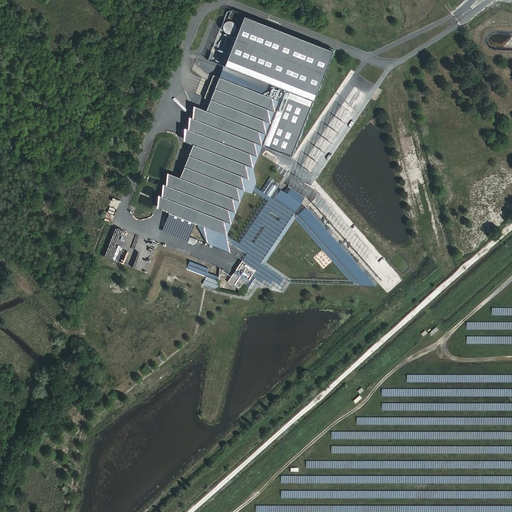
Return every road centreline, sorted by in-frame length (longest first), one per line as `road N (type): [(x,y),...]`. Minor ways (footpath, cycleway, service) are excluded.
road 1 (track): [(189,511),(511,227)]
road 2 (unknown): [(312,180),(389,277)]
